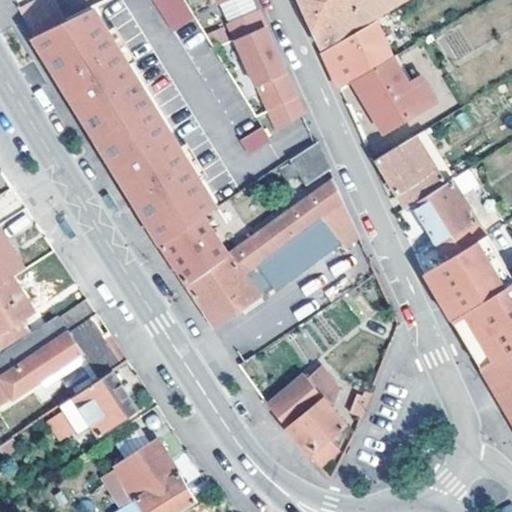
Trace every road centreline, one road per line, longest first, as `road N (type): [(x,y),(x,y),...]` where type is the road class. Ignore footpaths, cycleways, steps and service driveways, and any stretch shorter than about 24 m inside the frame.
road 1 (secondary): [(312,511),(242,453),(0,70)]
road 2 (residential): [(281,0),(422,314),(462,414),(463,454)]
